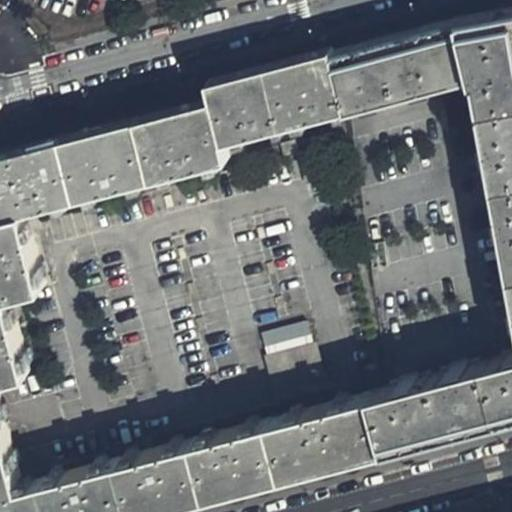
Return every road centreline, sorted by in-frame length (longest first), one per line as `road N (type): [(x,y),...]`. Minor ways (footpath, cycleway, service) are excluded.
road 1 (residential): [(0,81),(342,0)]
road 2 (residential): [(339,511),(511,467)]
